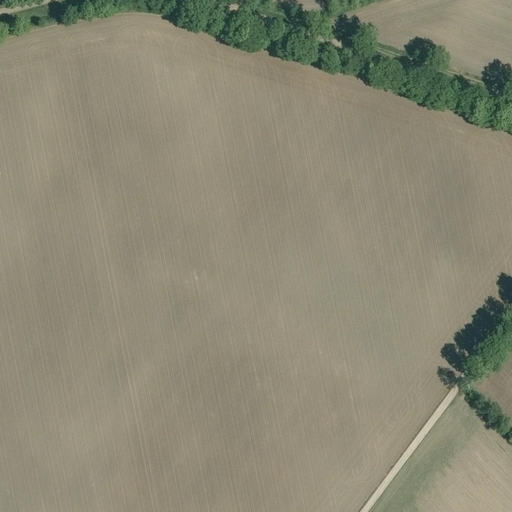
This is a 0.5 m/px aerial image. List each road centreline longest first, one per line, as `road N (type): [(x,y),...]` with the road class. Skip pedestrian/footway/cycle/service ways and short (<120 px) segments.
road 1 (unclassified): [(511,101),(206,0),(49,0),(0,13)]
road 2 (track): [(511,313),(364,511)]
